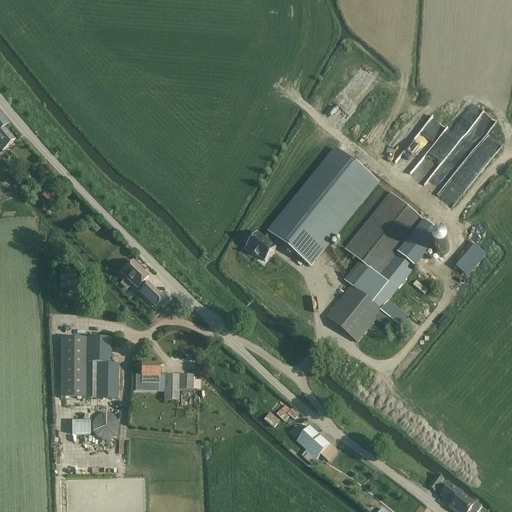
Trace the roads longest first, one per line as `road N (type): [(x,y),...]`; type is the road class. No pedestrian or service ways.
road 1 (unclassified): [(440,511),(300,407),(150,262),(0,98)]
road 2 (track): [(442,279),(457,254),(456,210),(511,153)]
